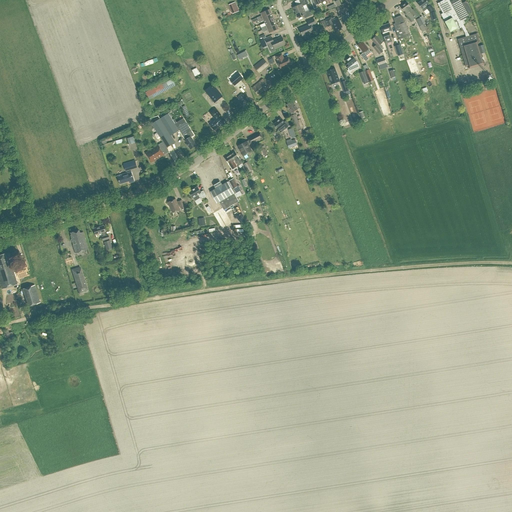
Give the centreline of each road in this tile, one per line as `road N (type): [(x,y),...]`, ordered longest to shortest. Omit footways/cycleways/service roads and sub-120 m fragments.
road 1 (track): [(0,324),(291,277),(511,262)]
road 2 (tertiary): [(0,236),(164,181),(311,69)]
